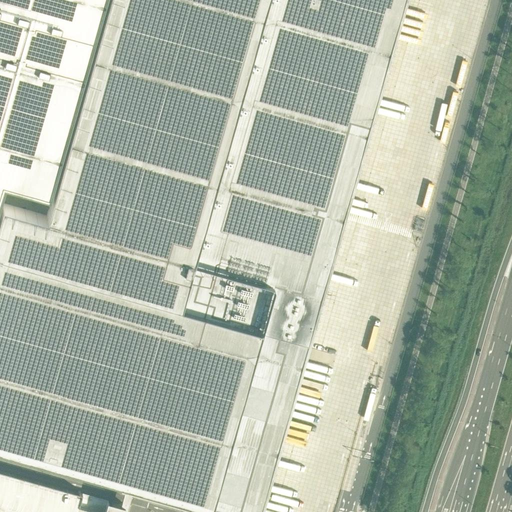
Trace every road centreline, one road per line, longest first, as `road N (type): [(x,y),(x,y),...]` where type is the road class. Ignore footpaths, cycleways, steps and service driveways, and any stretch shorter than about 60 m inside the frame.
road 1 (secondary): [(511,259),(500,275),(424,511)]
road 2 (secondary): [(511,297),(453,511)]
